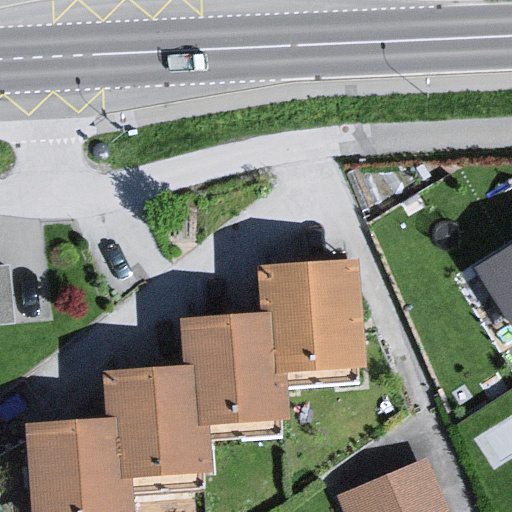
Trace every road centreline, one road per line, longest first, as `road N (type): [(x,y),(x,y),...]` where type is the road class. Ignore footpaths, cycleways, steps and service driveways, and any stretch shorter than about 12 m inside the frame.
road 1 (tertiary): [(41,56),(511,35)]
road 2 (residential): [(41,56),(50,198),(292,143)]
road 3 (residential): [(292,143),(357,247),(421,394)]
road 4 (residential): [(292,143),(511,129)]
